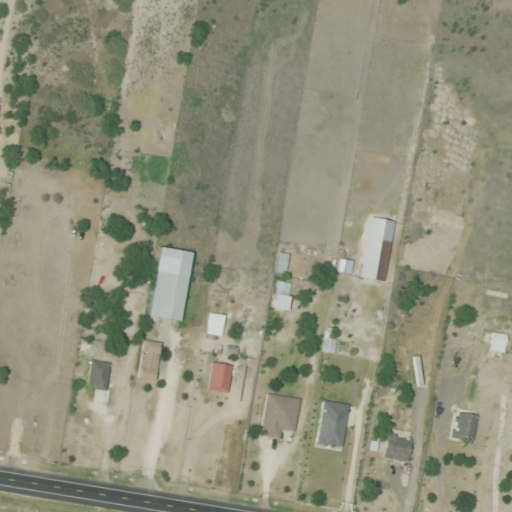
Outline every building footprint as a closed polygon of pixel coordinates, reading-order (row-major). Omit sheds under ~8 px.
[(360,277),(384,281),(394,222),(370,218),(360,277)] [(349,261),(339,261),(338,272),(349,273),(349,261)] [(288,284),(277,283),(276,295),(288,296),(288,284)] [(368,362),(349,357),(347,363),(366,368),(368,362)] [(108,363),(89,361),(87,387),(106,388),(108,363)] [(280,430),(292,432),(298,400),(267,394),(259,436),(278,439),(280,430)] [(471,445),(476,416),(456,413),(451,441),(471,445)] [(406,461),(409,438),(385,434),(382,458),(406,461)]
